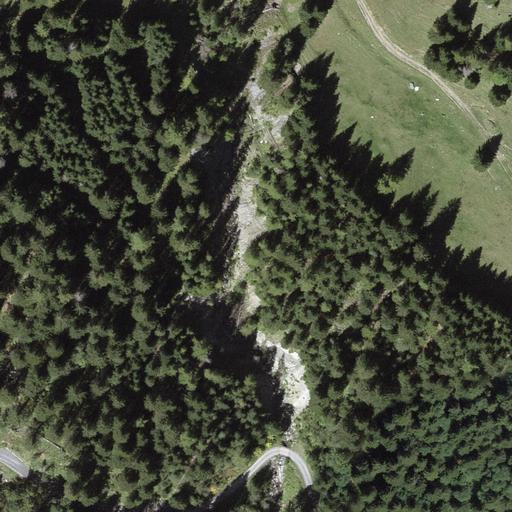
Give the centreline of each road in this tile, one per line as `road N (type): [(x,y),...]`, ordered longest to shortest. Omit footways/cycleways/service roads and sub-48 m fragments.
road 1 (track): [(164,511),(92,504),(0,461)]
road 2 (track): [(321,511),(299,457),(282,451),(206,511)]
